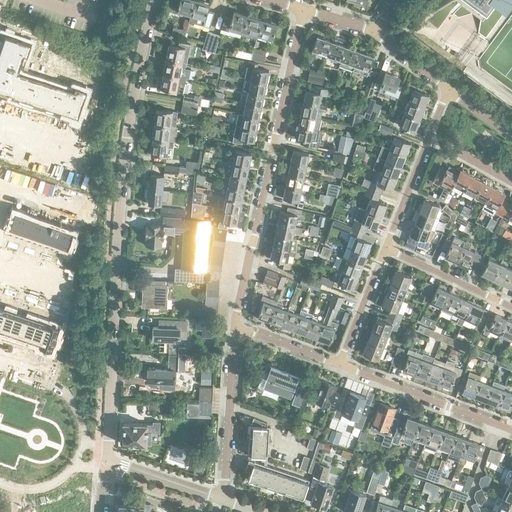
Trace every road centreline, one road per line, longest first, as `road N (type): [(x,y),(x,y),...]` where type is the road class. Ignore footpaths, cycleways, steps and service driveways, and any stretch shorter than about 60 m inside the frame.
road 1 (residential): [(112,462),(118,220),(153,0)]
road 2 (residential): [(234,327),(302,10)]
road 3 (residential): [(511,428),(338,364)]
road 4 (residential): [(511,307),(384,248)]
road 5 (residential): [(338,364),(384,248)]
road 6 (residential): [(226,501),(112,462)]
road 7 (residential): [(384,248),(428,136)]
